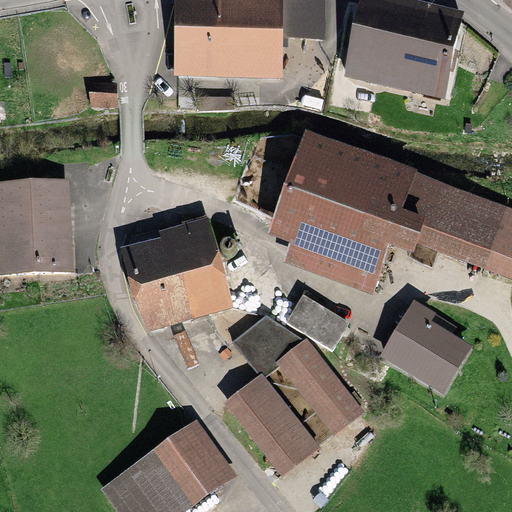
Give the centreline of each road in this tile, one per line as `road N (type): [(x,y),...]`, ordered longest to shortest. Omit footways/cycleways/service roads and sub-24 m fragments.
road 1 (residential): [(131,111),(128,185),(113,248),(127,315),(281,511)]
road 2 (unknown): [(327,0),(321,56),(253,124)]
